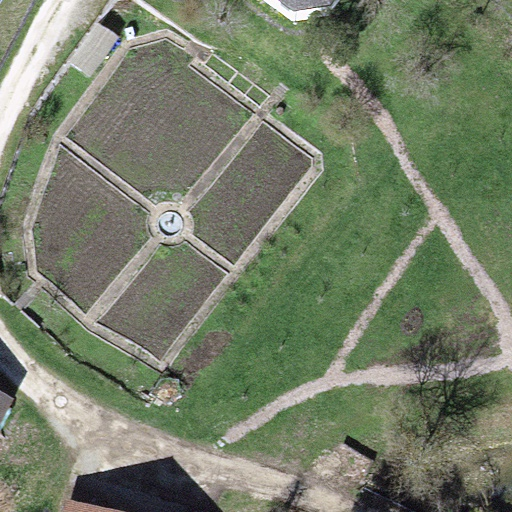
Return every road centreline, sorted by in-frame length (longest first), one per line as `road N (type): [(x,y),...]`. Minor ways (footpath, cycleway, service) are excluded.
road 1 (track): [(0,348),(91,417),(270,479)]
road 2 (track): [(60,0),(0,116)]
road 3 (track): [(270,479),(392,511)]
